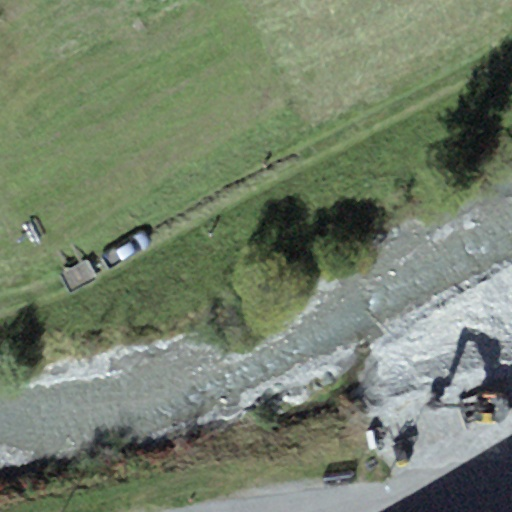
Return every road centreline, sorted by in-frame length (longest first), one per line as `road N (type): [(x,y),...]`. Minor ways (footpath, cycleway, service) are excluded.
road 1 (track): [(0,294),(52,277),(241,182),(511,36)]
road 2 (unclassified): [(296,511),(511,470)]
